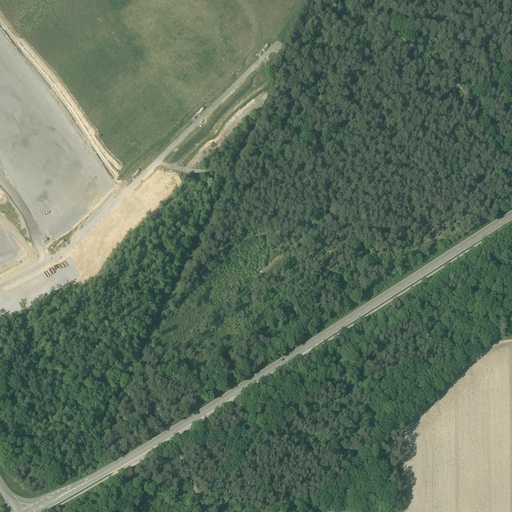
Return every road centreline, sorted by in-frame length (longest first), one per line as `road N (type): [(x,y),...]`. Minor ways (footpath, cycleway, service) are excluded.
road 1 (track): [(319,0),(137,362),(205,511)]
road 2 (secondary): [(33,511),(511,215)]
road 3 (track): [(307,511),(498,341)]
road 4 (unknown): [(169,149),(171,118),(77,0)]
road 5 (track): [(351,0),(469,94)]
